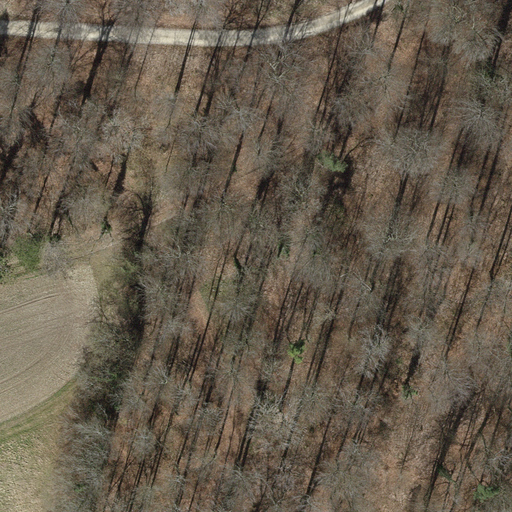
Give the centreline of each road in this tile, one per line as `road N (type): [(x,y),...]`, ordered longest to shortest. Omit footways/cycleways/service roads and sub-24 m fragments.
road 1 (track): [(459,0),(380,100),(310,211),(264,322),(231,460),(205,511)]
road 2 (track): [(0,114),(75,136),(145,196),(222,360),(231,460)]
road 3 (track): [(0,25),(249,39),(309,28),(375,0)]
